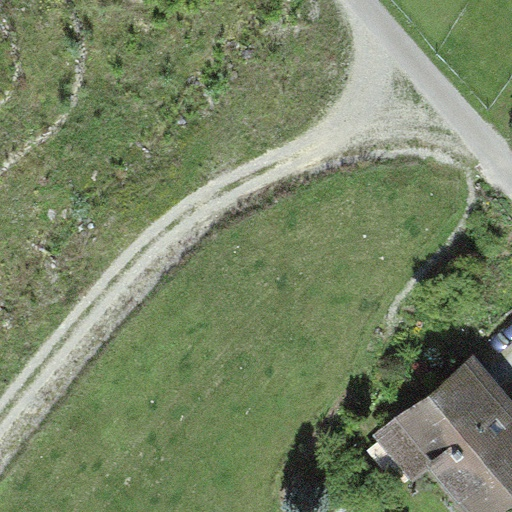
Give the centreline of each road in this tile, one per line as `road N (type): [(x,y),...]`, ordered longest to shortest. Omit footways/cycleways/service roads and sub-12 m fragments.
road 1 (track): [(0,421),(171,202),(437,86)]
road 2 (track): [(366,0),(511,167)]
